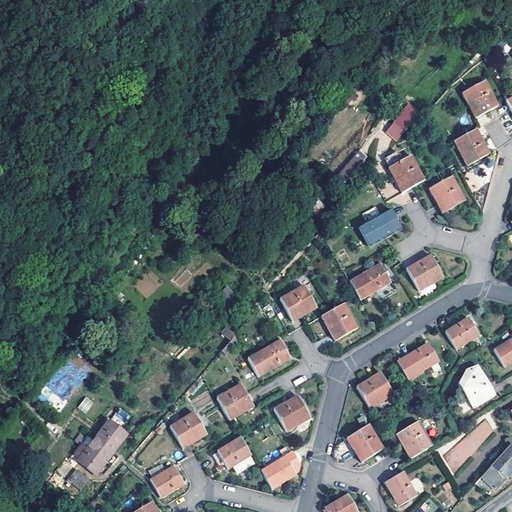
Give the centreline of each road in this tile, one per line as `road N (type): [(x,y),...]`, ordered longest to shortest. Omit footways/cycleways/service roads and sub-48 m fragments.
road 1 (track): [(0,305),(54,200),(117,0)]
road 2 (residential): [(340,371),(475,286)]
